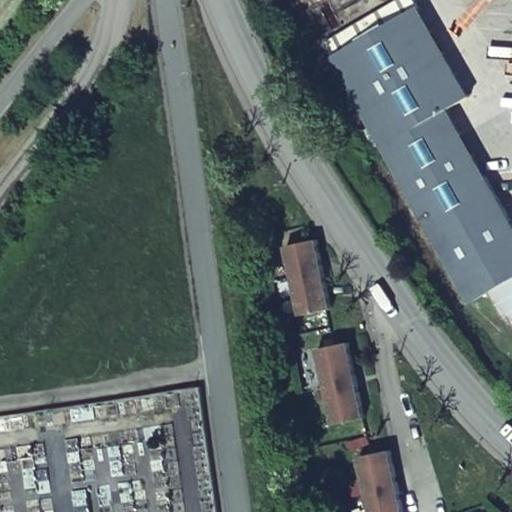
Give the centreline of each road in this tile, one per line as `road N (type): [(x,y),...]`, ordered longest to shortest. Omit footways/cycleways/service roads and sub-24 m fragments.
road 1 (tertiary): [(220,0),(326,199),(440,364),(511,439)]
road 2 (residential): [(232,511),(167,0)]
road 3 (track): [(0,154),(56,92),(106,0)]
road 4 (unknown): [(511,137),(437,0)]
